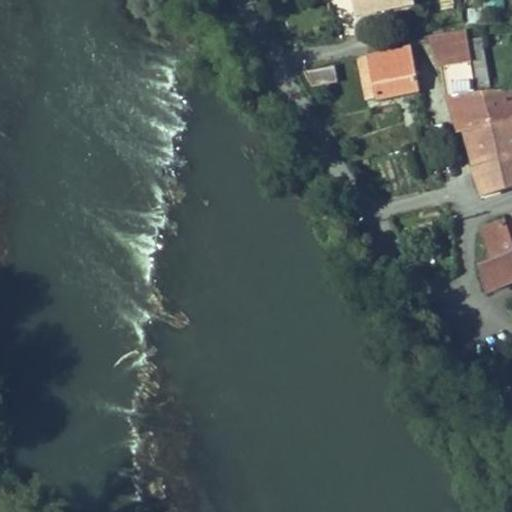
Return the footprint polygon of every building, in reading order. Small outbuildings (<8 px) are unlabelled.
[(353,0),(356,15),(416,3),(414,0),(353,0)] [(442,67),(472,63),(469,47),(466,32),(436,35),(442,67)] [(482,44),(469,47),(472,63),(477,95),(491,94),(482,44)] [(420,90),(412,49),(368,57),(376,99),(420,90)] [(376,99),(368,57),(360,59),(368,101),(376,99)] [(472,63),(442,67),(447,98),(450,98),(477,95),(472,63)] [(338,82),(335,67),(305,72),(314,88),(338,82)] [(511,121),(511,91),(491,94),(477,95),(450,98),(460,133),(466,132),(466,131),(511,121)] [(484,196),(511,187),(511,121),(466,131),(466,132),(479,168),(477,169),(484,196)] [(487,293),(511,282),(511,237),(507,222),(482,231),(492,262),(480,266),(487,293)] [(502,396),(511,413),(511,403),(506,393),(502,396)]
